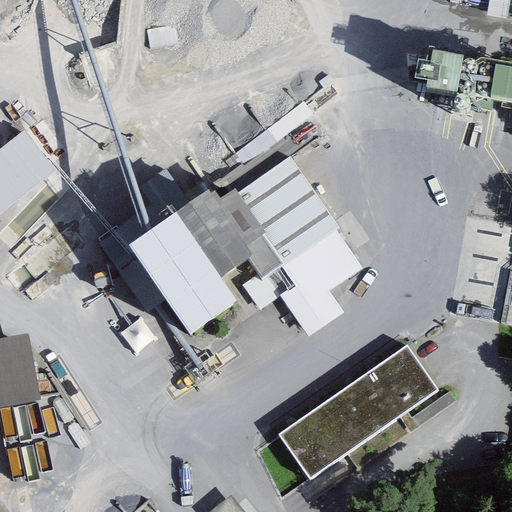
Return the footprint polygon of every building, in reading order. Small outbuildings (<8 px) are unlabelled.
[(511,0),(491,0),(490,15),(511,17),(511,9),(511,0)] [(511,103),(511,74),(481,70),(482,66),(432,57),(425,94),(475,102),(476,98),(511,103)] [(0,204),(50,166),(24,133),(0,152),(0,204)] [(174,223),(132,253),(191,335),(233,305),(216,282),(248,260),(258,275),(246,283),(263,306),(281,294),(307,330),(336,310),(321,289),(356,264),(341,242),(345,239),(341,233),(337,236),(334,233),(340,229),(289,157),(234,196),(225,182),(210,192),(213,196),(192,211),(166,174),(141,192),(150,204),(157,199),(174,223)] [(511,271),(510,272),(501,324),(511,325),(511,271)] [(0,405),(38,399),(28,345),(0,350),(0,405)] [(408,346),(279,435),(310,479),(439,390),(408,346)]
